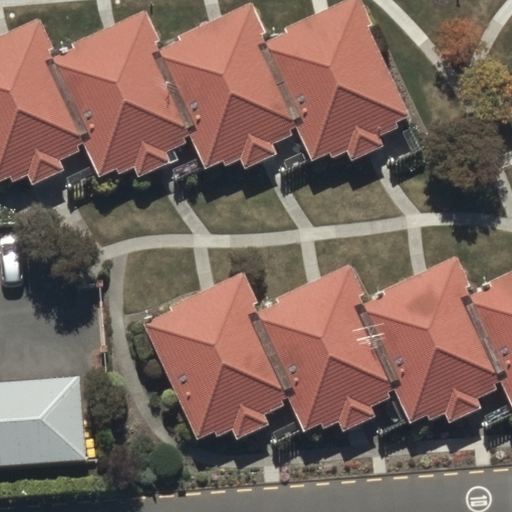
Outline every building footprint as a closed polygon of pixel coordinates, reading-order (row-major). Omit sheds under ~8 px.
[(247,9),(152,51),(188,131),(202,162),(296,120),(264,48),(247,9)] [(348,10),(264,48),(296,120),(311,153),(396,115),(348,10)] [(139,20),(51,58),(86,138),(100,169),(188,131),(152,51),(139,20)] [(38,29),(0,46),(0,174),(86,138),(51,58),(38,29)] [(449,262),(355,303),(390,383),(404,415),(499,373),(466,300),(449,262)] [(342,273),(254,311),(288,390),(302,422),(390,383),(355,303),(342,273)] [(511,279),(466,300),(499,373),(511,402),(511,279)] [(241,282),(147,323),(195,431),(288,390),(254,311),(241,282)] [(79,378),(0,383),(0,468),(84,463),(79,378)]
